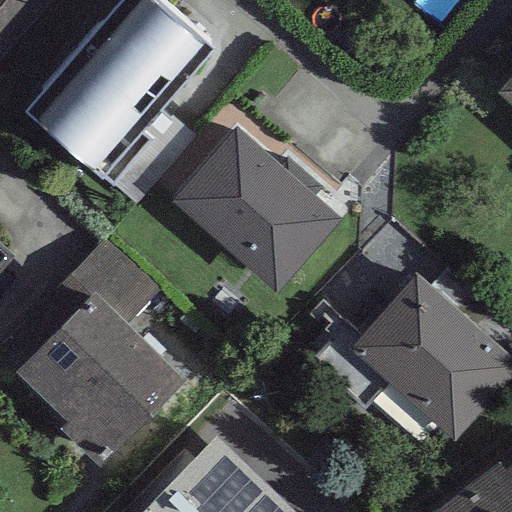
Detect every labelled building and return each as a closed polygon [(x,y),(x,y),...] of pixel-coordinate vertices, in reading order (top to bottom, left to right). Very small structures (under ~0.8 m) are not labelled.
[(0,0),(0,42),(3,46),(47,0),(0,0)] [(211,33),(171,0),(109,0),(25,99),(101,162),(211,33)] [(511,57),(495,77),(511,90),(511,57)] [(340,219),(237,127),(173,200),(276,294),(340,219)] [(0,259),(14,244),(0,231),(0,259)] [(511,361),(511,348),(415,263),(349,335),(454,432),(511,361)] [(182,383),(95,296),(15,375),(102,463),(182,383)] [(290,511),(214,438),(141,511),(290,511)] [(499,466),(436,511),(511,511),(511,465),(503,472),(499,466)]
